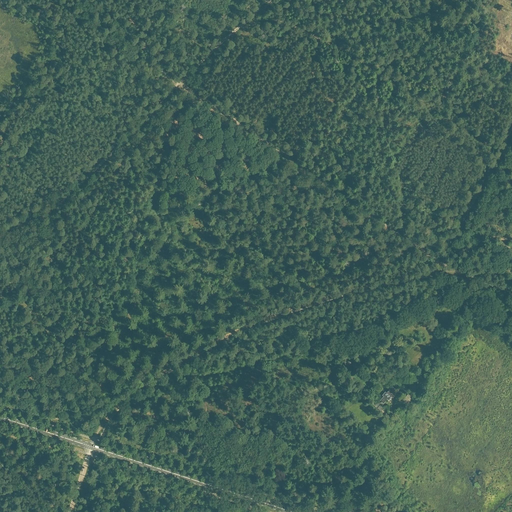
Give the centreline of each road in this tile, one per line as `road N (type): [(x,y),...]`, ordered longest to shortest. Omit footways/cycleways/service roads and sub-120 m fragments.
road 1 (track): [(94,439),(117,405),(163,371),(275,314),(441,271),(511,290)]
road 2 (track): [(181,83),(442,260)]
road 3 (primary): [(292,511),(0,417)]
road 4 (track): [(250,19),(329,31),(501,151)]
road 5 (track): [(511,85),(383,0)]
road 6 (track): [(501,151),(440,275)]
